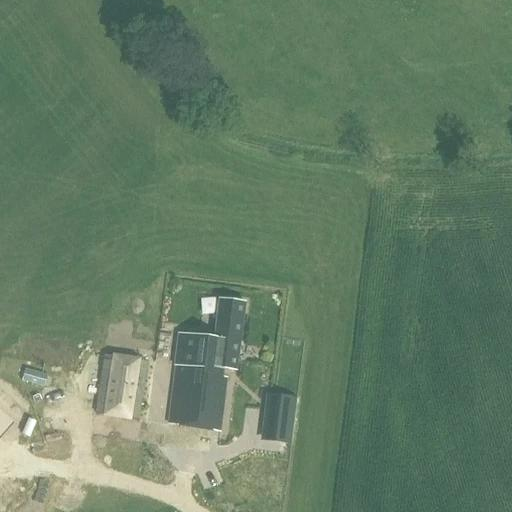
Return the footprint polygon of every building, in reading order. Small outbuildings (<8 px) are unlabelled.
[(174,362),(176,363),(169,424),(220,430),(228,369),(235,370),(243,304),(217,300),(213,337),(177,333),(174,362)] [(139,419),(148,360),(103,354),(94,413),(139,419)] [(21,380),(44,386),(47,375),(24,369),(21,380)] [(267,411),(293,415),(295,399),(268,395),(267,411)] [(15,417),(0,404),(0,433),(1,434),(15,417)]
